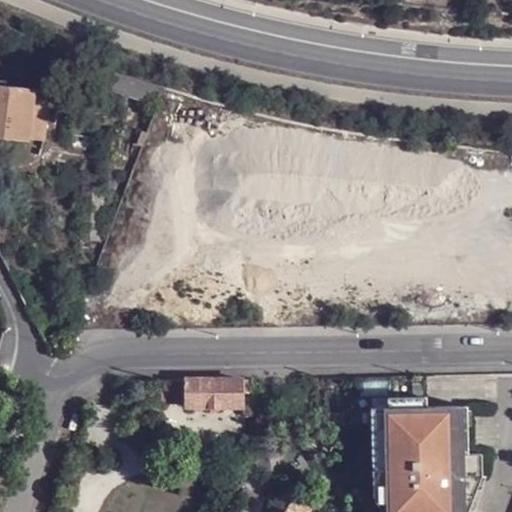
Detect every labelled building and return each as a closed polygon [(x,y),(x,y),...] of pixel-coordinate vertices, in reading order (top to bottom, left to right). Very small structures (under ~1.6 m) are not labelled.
[(0,137),(26,141),(33,90),(0,85),(0,137)] [(33,90),(26,141),(47,141),(54,91),(33,90)] [(241,392),(260,393),(251,377),(242,378),(241,392)] [(241,392),(242,378),(186,379),(186,404),(186,406),(240,405),(241,392)] [(186,379),(168,379),(168,388),(169,400),(169,404),(186,404),(186,379)] [(398,405),(416,404),(416,394),(386,395),(386,405),(398,405)] [(466,403),(455,404),(456,451),(467,451),(466,403)] [(456,451),(455,404),(425,404),(416,404),(398,405),(386,405),(387,426),(382,426),(381,454),(388,455),(388,468),(388,511),(456,511),(456,474),(470,474),(467,451),(456,451)] [(386,405),(369,406),(370,426),(382,426),(387,426),(386,405)] [(382,426),(370,426),(371,468),(388,468),(388,455),(381,454),(382,426)] [(456,474),(456,511),(466,511),(481,474),(481,451),(467,451),(470,474),(456,474)] [(381,511),(388,511),(388,468),(371,468),(372,493),(381,511)] [(286,509),(283,511),(306,511),(310,507),(293,496),(286,509)]
